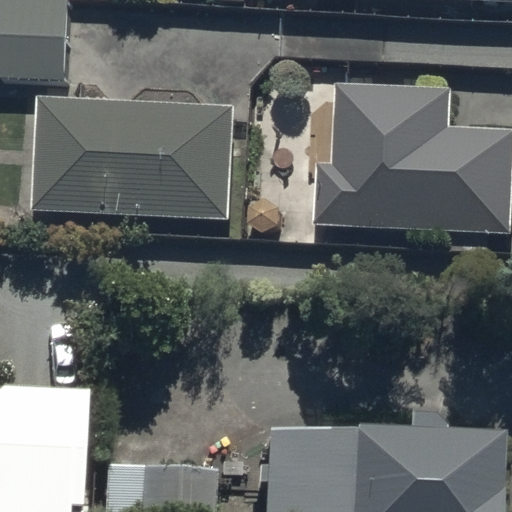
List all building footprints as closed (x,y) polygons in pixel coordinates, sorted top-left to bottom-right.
[(0,91),(67,92),(68,5),(0,3),(0,91)] [(455,100),(337,95),(336,175),(320,175),(318,236),(511,243),(511,139),(453,137),(455,100)] [(236,115),(40,108),(35,223),(232,229),(236,115)] [(0,511),(90,511),(93,457),(80,456),(83,402),(0,397),(0,511)] [(407,443),(266,442),(264,511),(499,511),(501,445),(445,444),(433,426),(407,426),(407,443)]
